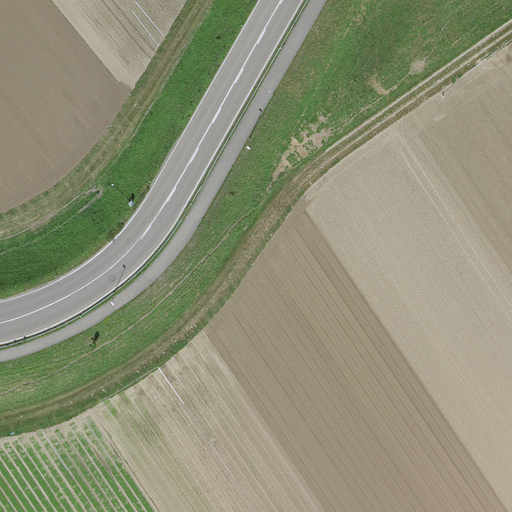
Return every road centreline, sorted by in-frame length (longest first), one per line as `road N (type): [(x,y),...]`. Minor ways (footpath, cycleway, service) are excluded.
road 1 (track): [(0,416),(105,379),(182,324),(228,271),(265,199),(511,24)]
road 2 (primary): [(0,320),(71,294),(153,224),(283,0)]
